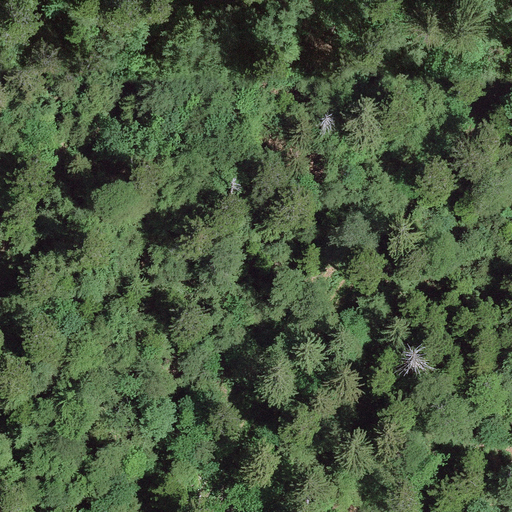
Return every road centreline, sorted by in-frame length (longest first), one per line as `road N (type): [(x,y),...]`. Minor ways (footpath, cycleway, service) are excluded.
road 1 (track): [(194,511),(275,384),(511,75)]
road 2 (track): [(0,264),(16,231),(80,156),(171,0)]
